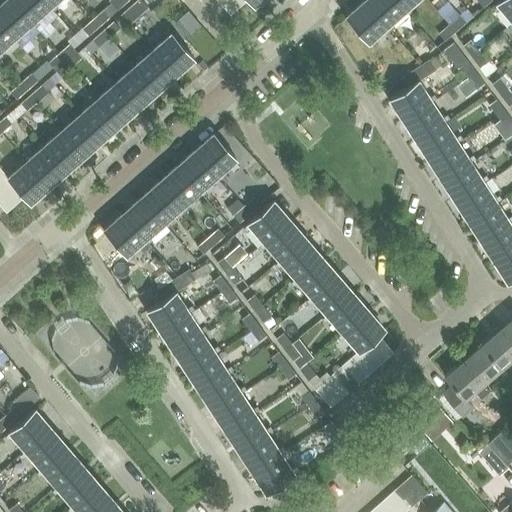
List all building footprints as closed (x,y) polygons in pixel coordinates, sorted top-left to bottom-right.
[(13,0),(7,0),(0,6),(0,20),(13,36),(31,20),(13,0)] [(45,0),(13,0),(31,20),(49,4),(45,0)] [(108,0),(117,9),(127,0),(108,0)] [(141,0),(137,0),(121,14),(129,23),(148,7),(141,0)] [(226,0),(222,5),(230,14),(245,0),(226,0)] [(396,0),(368,0),(366,2),(385,24),(403,8),(396,0)] [(396,0),(403,8),(412,0),(396,0)] [(511,0),(499,0),(497,2),(511,18),(511,0)] [(385,24),(366,2),(347,18),(367,40),(385,24)] [(102,10),(92,19),(98,26),(108,17),(102,10)] [(190,35),(199,27),(187,12),(177,21),(190,35)] [(459,15),(448,25),(454,31),(465,22),(459,15)] [(98,26),(92,19),(82,28),(88,35),(98,26)] [(0,20),(0,47),(13,36),(0,20)] [(113,22),(103,31),(108,38),(119,28),(113,22)] [(454,31),(448,25),(438,34),(444,41),(454,31)] [(108,38),(103,31),(92,40),(98,47),(108,38)] [(172,35),(153,52),(173,75),(192,58),(172,35)] [(432,55),(439,49),(437,47),(430,39),(423,44),(432,55)] [(462,46),(471,57),(478,51),(469,40),(462,46)] [(69,44),(58,53),(64,60),(75,51),(69,44)] [(457,68),(459,66),(466,61),(455,46),(446,52),(457,68)] [(75,51),(64,60),(70,66),(80,57),(75,51)] [(478,51),(471,57),(479,68),(486,62),(478,51)] [(153,52),(135,67),(155,91),(173,75),(153,52)] [(48,62),(54,69),(64,60),(58,53),(48,62)] [(429,59),(417,66),(424,77),(436,69),(429,59)] [(64,60),(54,69),(60,76),(70,66),(64,60)] [(459,66),(467,77),(475,72),(466,61),(459,66)] [(400,78),(406,89),(417,82),(424,77),(417,66),(400,78)] [(135,67),(117,83),(137,106),(155,91),(135,67)] [(475,72),(467,77),(476,88),(483,83),(475,72)] [(30,73),(20,82),(26,90),(36,81),(30,73)] [(491,84),(499,95),(507,89),(498,78),(491,84)] [(26,90),(20,82),(9,91),(16,99),(26,90)] [(391,98),(404,119),(430,103),(417,82),(406,89),(391,98)] [(117,83),(99,99),(119,122),(137,106),(117,83)] [(41,85),(30,94),(36,101),(46,92),(41,85)] [(511,96),(507,89),(499,95),(508,106),(511,102),(511,96)] [(36,101),(30,94),(20,103),(26,110),(36,101)] [(99,99),(81,115),(101,138),(119,122),(99,99)] [(488,105),(496,116),(504,110),(495,99),(488,105)] [(404,119),(417,139),(443,123),(430,103),(404,119)] [(504,110),(496,116),(505,127),(511,122),(504,110)] [(81,115),(63,131),(83,154),(101,138),(81,115)] [(5,117),(0,120),(0,132),(11,123),(5,117)] [(417,139),(430,159),(456,143),(443,123),(417,139)] [(63,131),(45,147),(65,170),(83,154),(63,131)] [(214,136),(195,152),(214,174),(233,158),(214,136)] [(430,159),(443,179),(469,163),(456,143),(430,159)] [(45,147),(27,163),(47,186),(65,170),(45,147)] [(195,152),(177,168),(196,190),(214,174),(195,152)] [(9,179),(16,187),(23,196),(29,202),(47,186),(27,163),(9,179)] [(443,179),(456,200),(482,183),(469,163),(443,179)] [(177,168),(159,183),(179,205),(196,190),(177,168)] [(0,184),(0,200),(16,187),(9,179),(8,178),(0,184)] [(159,183),(141,199),(161,221),(179,205),(159,183)] [(456,200),(469,220),(495,203),(482,183),(456,200)] [(16,187),(0,200),(0,205),(6,212),(23,196),(16,187)] [(253,198),(242,207),(249,214),(259,205),(253,198)] [(141,199),(123,215),(143,237),(161,221),(141,199)] [(248,221),(264,240),(287,220),(271,201),(254,217),(248,221)] [(469,220),(482,240),(508,223),(495,203),(469,220)] [(249,214),(242,207),(232,216),(238,223),(249,214)] [(143,237),(123,215),(105,231),(124,253),(143,237)] [(264,240),(280,258),(303,238),(287,220),(264,240)] [(482,240),(495,260),(511,248),(511,229),(508,223),(482,240)] [(217,230),(207,238),(213,245),(223,236),(217,230)] [(213,245),(207,238),(196,247),(202,254),(213,245)] [(280,258),(296,276),(319,256),(303,238),(280,258)] [(511,278),(511,248),(495,260),(508,281),(511,278)] [(216,261),(224,272),(232,267),(224,256),(216,261)] [(296,276),(311,295),(334,275),(319,256),(296,276)] [(232,267),(224,272),(233,283),(240,278),(232,267)] [(189,269),(178,276),(184,286),(196,279),(189,269)] [(311,295),(327,313),(350,293),(334,275),(311,295)] [(178,276),(157,290),(163,300),(174,293),(184,286),(178,276)] [(212,281),(221,293),(228,287),(219,276),(212,281)] [(228,287),(221,293),(229,304),(236,298),(228,287)] [(163,300),(148,309),(161,330),(187,313),(174,293),(163,300)] [(327,313),(343,331),(366,311),(350,293),(327,313)] [(245,300),(254,311),(261,305),(253,294),(245,300)] [(261,305),(254,311),(262,322),(270,316),(261,305)] [(368,342),(377,334),(382,330),(366,311),(343,331),(359,350),(368,342)] [(161,330),(174,350),(200,333),(187,313),(161,330)] [(241,319),(249,330),(257,325),(248,314),(241,319)] [(511,317),(498,330),(511,346),(511,317)] [(257,325),(249,330),(258,342),(265,336),(257,325)] [(511,346),(498,330),(480,345),(500,368),(510,360),(511,361),(511,346)] [(174,350),(187,370),(213,353),(200,333),(174,350)] [(274,339),(283,350),(291,344),(282,333),(274,339)] [(377,334),(368,342),(384,360),(393,352),(377,334)] [(368,342),(359,350),(375,368),(384,360),(368,342)] [(291,344),(283,350),(291,361),(299,355),(291,344)] [(480,345),(462,360),(482,384),(500,368),(480,345)] [(359,350),(350,357),(366,376),(375,368),(359,350)] [(270,358),(279,369),(286,363),(278,352),(270,358)] [(187,370),(200,390),(226,373),(213,353),(187,370)] [(350,357),(341,365),(357,384),(366,376),(350,357)] [(482,384),(462,360),(443,376),(451,385),(441,393),(463,418),(474,408),(466,397),(475,390),(491,408),(498,402),(488,391),(482,384)] [(286,363),(279,369),(287,380),(294,374),(286,363)] [(297,369),(305,379),(313,373),(305,363),(297,369)] [(341,365),(332,373),(348,392),(357,384),(341,365)] [(200,390),(213,410),(239,393),(226,373),(200,390)] [(332,373),(323,381),(339,400),(348,392),(332,373)] [(339,400),(323,381),(314,389),(330,407),(339,400)] [(496,384),(488,391),(498,402),(506,395),(496,384)] [(28,385),(11,401),(14,405),(21,413),(39,397),(28,385)] [(299,396),(307,407),(315,401),(306,390),(299,396)] [(213,410),(226,430),(252,414),(239,393),(213,410)] [(315,401),(307,407),(316,418),(323,413),(315,401)] [(434,402),(413,420),(426,434),(447,415),(434,402)] [(14,405),(4,415),(10,422),(21,413),(14,405)] [(10,430),(26,449),(49,429),(33,411),(10,430)] [(226,430),(239,450),(265,434),(252,414),(226,430)] [(0,430),(10,422),(4,415),(0,417),(0,430)] [(341,435),(330,421),(321,428),(336,447),(345,441),(341,435)] [(511,423),(488,445),(506,465),(511,459),(511,423)] [(26,449),(41,468),(65,448),(49,429),(26,449)] [(239,450),(252,470),(278,454),(265,434),(239,450)] [(41,468),(57,486),(80,466),(65,448),(41,468)] [(492,453),(484,460),(499,477),(508,470),(492,453)] [(278,454),(252,470),(266,491),(291,475),(278,454)] [(57,486),(73,504),(96,484),(80,466),(57,486)] [(411,476),(402,484),(417,501),(426,494),(411,476)] [(73,504),(79,511),(100,511),(111,503),(96,484),(73,504)] [(402,484),(393,492),(409,509),(417,501),(402,484)] [(393,492),(384,499),(395,511),(405,511),(409,509),(393,492)] [(395,511),(384,499),(375,507),(379,511),(395,511)] [(511,511),(511,500),(498,511),(511,511)] [(449,511),(442,502),(430,511),(449,511)] [(100,511),(119,511),(111,503),(100,511)]
